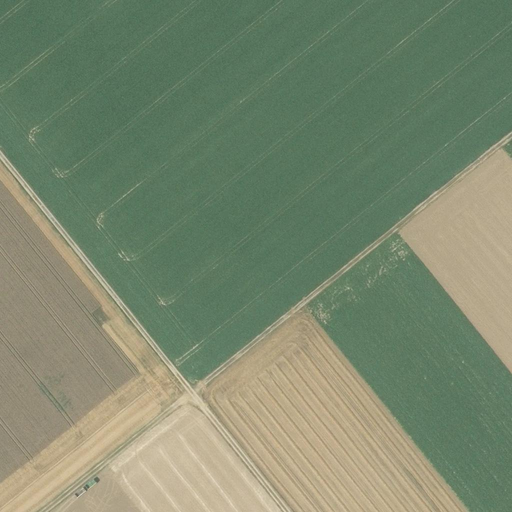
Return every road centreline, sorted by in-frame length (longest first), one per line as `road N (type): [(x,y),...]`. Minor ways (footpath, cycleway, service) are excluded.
road 1 (track): [(511,136),(44,511)]
road 2 (track): [(285,511),(0,156)]
